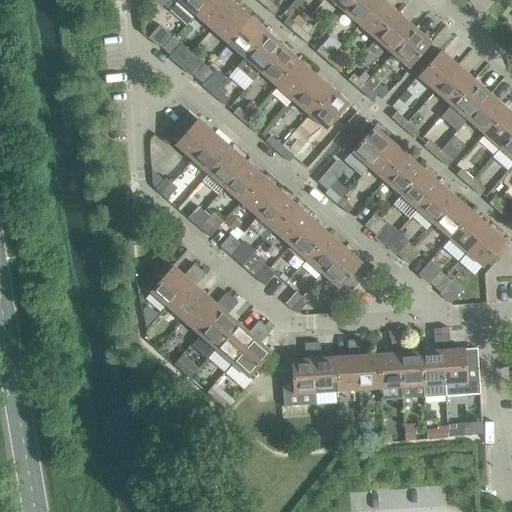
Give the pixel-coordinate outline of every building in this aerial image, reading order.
[(178,0),(178,1),(195,15),(208,0),(178,0)] [(208,0),(195,15),(211,30),(233,4),(228,0),(208,0)] [(267,0),(265,0),(261,5),(273,15),(278,10),(267,0)] [(329,0),(343,11),(352,0),(329,0)] [(352,0),(343,11),(359,26),(381,0),(380,0),(352,0)] [(359,26),(375,40),(397,15),(381,0),(359,26)] [(211,30),(227,44),(249,19),(233,4),(211,30)] [(375,40),(391,54),(413,29),(397,15),(375,40)] [(306,20),(304,22),(311,27),(311,28),(317,22),(310,16),(306,20)] [(282,24),(294,34),(299,28),(287,18),(282,24)] [(227,44),(244,58),(266,33),(249,19),(227,44)] [(299,28),(294,34),(306,44),(311,38),(299,28)] [(413,29),(391,54),(408,69),(430,44),(413,29)] [(244,58),(260,73),(282,48),(266,33),(244,58)] [(158,46),(164,51),(174,39),(168,34),(158,46)] [(329,35),(320,46),(332,56),(338,49),(341,46),(329,35)] [(174,39),(164,51),(170,56),(180,44),(174,39)] [(315,52),(326,62),(332,56),(320,46),(315,52)] [(260,73),(276,87),(298,62),(282,48),(260,73)] [(417,77),(434,92),(456,66),(439,52),(417,77)] [(190,53),(179,67),(189,76),(190,74),(201,63),(190,53)] [(332,56),(326,62),(338,73),(343,67),(332,56)] [(276,87),(292,101),(315,76),(298,62),(276,87)] [(190,74),(196,80),(207,68),(201,63),(190,74)] [(434,92),(450,106),(472,81),(456,66),(434,92)] [(207,68),(196,80),(202,85),(212,73),(207,68)] [(347,81),(359,91),(364,85),(352,75),(347,81)] [(292,101),(309,116),(331,90),(315,76),(292,101)] [(450,106),(467,120),(489,95),(472,81),(450,106)] [(364,85),(359,91),(370,101),(376,95),(364,85)] [(223,106),(228,100),(216,89),(211,95),(223,106)] [(331,90),(309,116),(326,131),(348,105),(331,90)] [(467,120),(483,134),(505,109),(489,95),(467,120)] [(250,102),(241,112),(249,118),(257,108),(250,102)] [(232,114),(244,124),(249,118),(241,112),(237,108),(232,114)] [(483,134),(499,149),(511,133),(511,115),(505,109),(483,134)] [(390,118),(402,128),(407,122),(395,112),(390,118)] [(249,118),(244,124),(255,134),(261,128),(249,118)] [(174,145),(191,160),(213,134),(196,120),(174,145)] [(407,122),(402,128),(414,139),(419,133),(407,122)] [(351,153),(368,167),(390,142),(373,127),(351,153)] [(511,133),(499,149),(511,160),(511,133)] [(191,160),(207,174),(230,149),(213,134),(191,160)] [(265,142),(276,153),(281,147),(270,136),(265,142)] [(423,147),(434,157),(439,151),(428,141),(423,147)] [(368,167),(384,182),(406,156),(390,142),(368,167)] [(281,147),(276,153),(288,163),(293,157),(281,147)] [(207,174),(224,188),(246,163),(230,149),(207,174)] [(439,151),(434,157),(446,167),(451,161),(439,151)] [(384,182),(400,196),(422,171),(406,156),(384,182)] [(335,161),(318,180),(328,189),(329,188),(337,179),(345,169),(335,161)] [(224,188),(240,202),(262,177),(246,163),(224,188)] [(455,175),(467,185),(472,180),(460,169),(455,175)] [(163,181),(151,170),(152,188),(154,190),(163,181)] [(400,196),(416,210),(439,185),(422,171),(400,196)] [(240,202),(256,217),(278,191),(262,177),(240,202)] [(154,190),(160,195),(171,183),(165,178),(163,181),(154,190)] [(472,180),(467,185),(478,196),(484,190),(472,180)] [(171,183),(160,195),(166,200),(176,188),(171,183)] [(416,210),(433,225),(455,199),(439,185),(416,210)] [(323,194),(335,204),(340,198),(329,188),(328,189),(323,194)] [(256,217),(272,231),(295,206),(278,191),(256,217)] [(340,198),(335,204),(347,215),(352,209),(340,198)] [(487,204),(499,214),(504,208),(493,198),(487,204)] [(433,225),(449,239),(471,213),(455,199),(433,225)] [(272,231),(289,246),(311,220),(295,206),(272,231)] [(187,219),(193,224),(203,212),(197,207),(187,219)] [(511,214),(504,208),(499,214),(511,224),(511,223),(511,214)] [(203,212),(193,224),(198,229),(209,217),(203,212)] [(209,217),(198,229),(210,238),(223,223),(212,213),(209,217)] [(449,239),(465,253),(487,228),(471,213),(449,239)] [(363,226),(369,231),(379,219),(374,214),(363,226)] [(231,215),(223,223),(231,230),(232,231),(236,228),(237,229),(241,225),(231,215)] [(379,219),(369,231),(375,236),(385,224),(379,219)] [(289,246),(305,260),(327,234),(311,220),(289,246)] [(375,236),(373,238),(384,247),(397,232),(387,223),(385,224),(375,236)] [(487,228),(465,253),(482,268),(504,243),(487,228)] [(397,232),(384,247),(395,256),(396,255),(406,243),(408,241),(397,232)] [(305,260),(321,274),(344,249),(327,234),(305,260)] [(219,247),(225,252),(235,240),(230,235),(219,247)] [(235,240),(225,252),(231,257),(241,245),(235,240)] [(241,245),(231,257),(241,267),(255,251),(244,242),(241,245)] [(396,255),(402,260),(412,248),(406,243),(396,255)] [(412,248),(402,260),(407,265),(418,253),(412,248)] [(344,249),(321,274),(338,289),(344,282),(360,264),(344,249)] [(255,251),(241,267),(252,276),(262,264),(265,261),(255,251)] [(252,276),(258,281),(268,269),(262,264),(252,276)] [(149,292),(166,307),(199,269),(193,265),(183,276),(171,266),(149,292)] [(166,307),(183,321),(205,296),(194,286),(205,275),(199,269),(166,307)] [(268,269),(258,281),(263,286),(274,274),(268,269)] [(428,283),(434,288),(445,277),(439,272),(428,283)] [(445,277),(434,288),(440,293),(450,282),(445,277)] [(440,293),(438,295),(450,305),(463,290),(452,280),(450,282),(440,293)] [(344,282),(338,289),(347,297),(353,290),(344,282)] [(183,321),(199,335),(231,298),(226,293),(215,305),(205,296),(183,321)] [(284,304),(290,310),(301,298),(295,293),(284,304)] [(199,335),(215,349),(237,324),(227,315),(237,303),(231,298),(199,335)] [(301,298),(290,310),(296,314),(306,303),(301,298)] [(215,349),(231,363),(264,326),(258,321),(248,333),(237,324),(215,349)] [(264,326),(231,363),(248,378),(270,353),(259,343),(270,331),(264,326)] [(434,351),(420,352),(422,386),(444,384),(440,335),(433,336),(434,351)] [(448,335),(440,335),(444,384),(445,396),(478,394),(476,349),(449,350),(448,335)] [(405,337),(397,338),(401,399),(423,398),(422,386),(420,352),(406,353),(405,337)] [(377,352),(377,355),(379,389),(380,401),(401,399),(397,338),(390,338),(390,351),(377,352)] [(362,340),(354,341),(357,390),(379,389),(377,355),(363,356),(362,340)] [(347,357),(334,358),(336,391),(357,390),(354,341),(346,341),(347,357)] [(315,405),(314,393),(311,343),(303,344),(304,360),(290,361),(290,365),(291,378),(283,379),(281,379),(283,407),(315,405)] [(319,343),(311,343),(314,393),(336,391),(334,358),(320,359),(319,343)] [(190,362),(182,372),(190,379),(198,369),(190,362)] [(290,365),(282,365),(283,379),(291,378),(290,365)] [(213,384),(205,393),(225,411),(233,402),(213,384)] [(480,423),(470,423),(471,436),(481,435),(480,423)] [(414,424),(403,425),(404,442),(415,441),(414,424)] [(438,429),(425,430),(425,440),(439,439),(438,429)]
